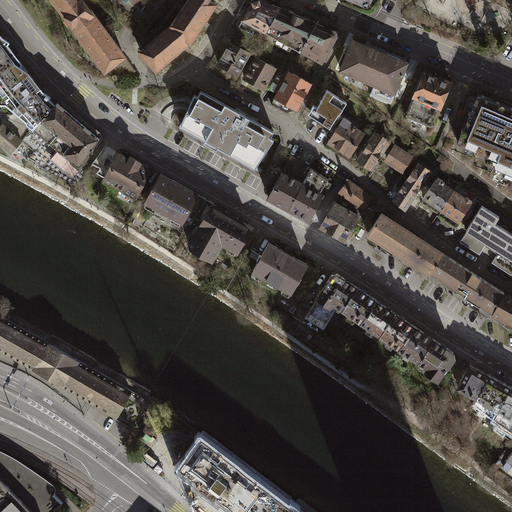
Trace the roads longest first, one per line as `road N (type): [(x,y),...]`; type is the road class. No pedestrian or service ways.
road 1 (tertiary): [(0,1),(68,83),(128,133),(511,367)]
road 2 (residential): [(195,69),(285,119),(395,209),(511,284)]
road 3 (tertiary): [(161,495),(71,416),(0,376)]
road 4 (tertiary): [(161,495),(0,395)]
road 5 (tertiary): [(0,411),(124,487)]
road 6 (tertiary): [(0,424),(124,487)]
road 7 (residential): [(493,81),(376,31)]
